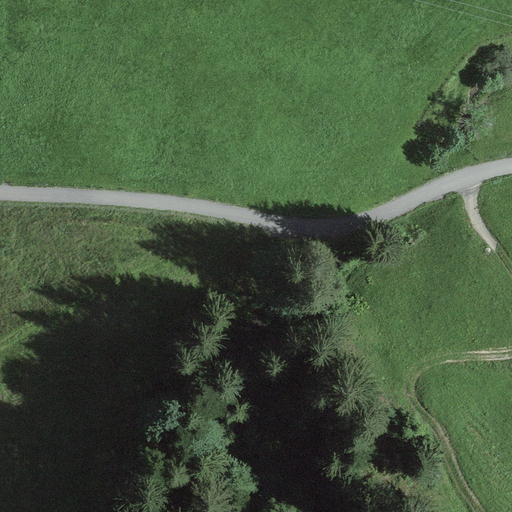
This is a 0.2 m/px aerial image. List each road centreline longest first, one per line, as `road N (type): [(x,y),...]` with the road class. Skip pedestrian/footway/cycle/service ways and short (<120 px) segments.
road 1 (track): [(470,175),(337,227),(187,204),(0,192)]
road 2 (track): [(480,511),(441,435),(413,400),(412,381),(435,360),(511,353)]
